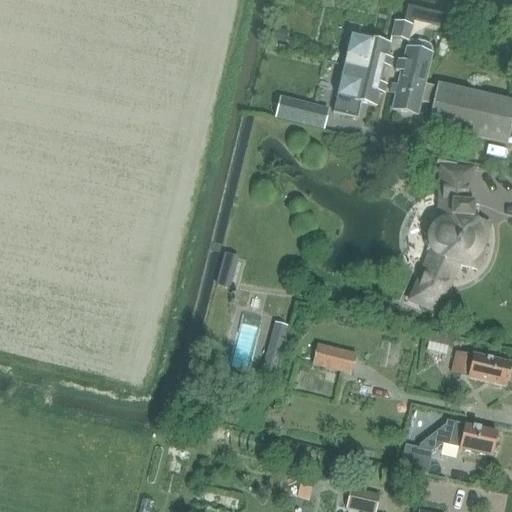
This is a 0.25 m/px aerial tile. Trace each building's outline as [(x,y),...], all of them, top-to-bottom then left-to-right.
[(413,25),(416,11),(407,9),(403,23),(413,25)] [(399,41),(403,24),(394,22),(390,39),(399,41)] [(411,26),(403,24),(399,41),(408,42),(411,26)] [(383,73),(384,68),(390,70),(392,60),(386,59),(389,45),(363,39),(363,40),(347,36),(341,58),(339,57),(337,66),(343,68),(347,69),(348,65),(357,67),(383,73)] [(400,76),(399,82),(423,88),(424,86),(429,62),(435,63),(438,50),(423,47),(421,56),(406,52),(403,63),(397,62),(394,74),(400,76)] [(380,85),(383,73),(357,67),(348,65),(347,69),(343,68),(332,114),(356,120),(360,102),(375,106),(378,93),(384,95),(386,86),(380,85)] [(437,89),(424,86),(423,88),(399,82),(398,87),(392,86),(390,95),(396,96),(392,112),(416,118),(420,104),(433,106),(428,127),(507,146),(511,124),(511,103),(437,87),(437,89)] [(428,259),(434,261),(430,270),(425,268),(411,301),(436,312),(450,279),(445,277),(451,265),(476,271),(487,226),(469,222),(470,220),(472,221),(473,205),(467,204),(469,171),(442,170),(439,206),(446,206),(445,216),(439,215),(437,225),(432,230),(429,236),(429,243),(431,250),(428,259)] [(241,310),(235,362),(255,365),(261,313),(241,310)] [(454,338),(430,332),(427,342),(451,348),(454,338)] [(350,375),(355,355),(317,346),(312,365),(350,375)] [(506,389),(511,365),(464,355),(464,356),(454,354),(450,375),(460,377),(461,375),(467,376),(466,380),(506,389)] [(490,458),(496,434),(463,426),(463,427),(445,423),(445,426),(417,446),(417,449),(403,446),(398,469),(426,476),(431,452),(440,445),(457,449),(457,451),(490,458)] [(313,481),(300,478),(296,499),(309,502),(313,481)] [(358,511),(375,511),(377,502),(348,496),(345,509),(358,511)]
